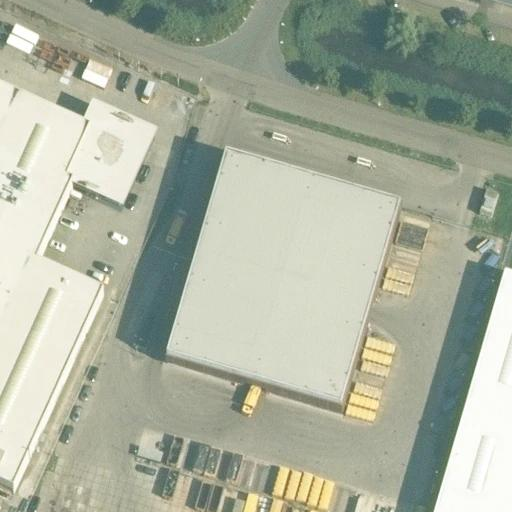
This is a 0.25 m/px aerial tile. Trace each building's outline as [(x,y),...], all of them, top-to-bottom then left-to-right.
[(511,0),(483,0),(511,8),(511,0)] [(0,72),(0,484),(14,490),(97,274),(38,251),(66,178),(124,200),(155,119),(90,94),(86,105),(0,72)] [(298,128),(292,157),(333,164),(338,136),(298,128)] [(353,166),(359,143),(350,141),(344,163),(353,166)] [(369,171),(373,147),(363,145),(359,169),(369,171)] [(401,214),(227,164),(168,366),(342,417),(401,214)] [(511,511),(511,282),(504,281),(437,511),(511,511)] [(145,354),(160,321),(149,315),(134,349),(145,354)]
